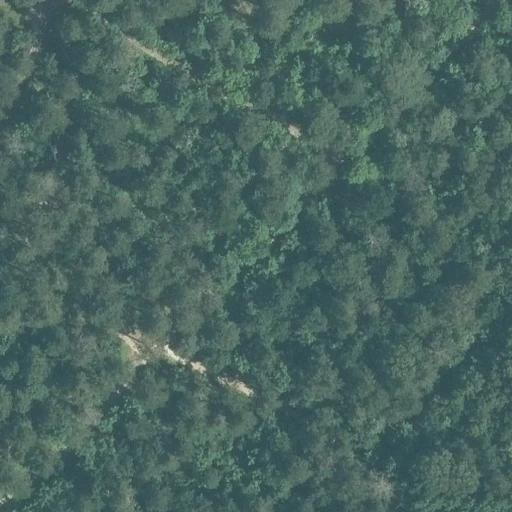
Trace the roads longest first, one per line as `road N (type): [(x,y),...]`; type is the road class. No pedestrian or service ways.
road 1 (unknown): [(511,163),(415,134),(387,133),(335,149),(313,141),(69,0)]
road 2 (unknown): [(47,0),(0,116)]
